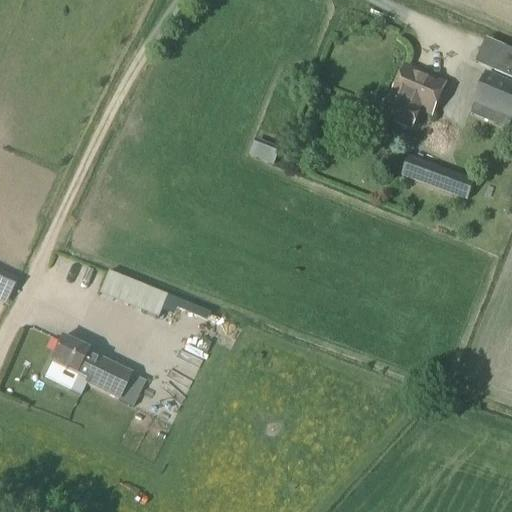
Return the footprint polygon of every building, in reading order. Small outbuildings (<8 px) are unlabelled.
[(405,66),(383,118),(412,130),(420,112),(432,117),(446,83),(405,66)] [(511,83),(487,72),(474,102),(511,119),(511,83)] [(256,141),(249,159),(274,169),(281,151),(256,141)] [(408,158),(402,177),(421,183),(428,165),(408,158)] [(156,320),(160,311),(165,297),(151,291),(141,315),(156,320)] [(61,341),(49,364),(73,377),(85,383),(84,387),(118,404),(119,402),(125,405),(132,409),(145,383),(131,377),(132,376),(86,353),(86,352),(62,339),(61,341)] [(0,404),(0,415),(7,418),(10,409),(0,404)]
